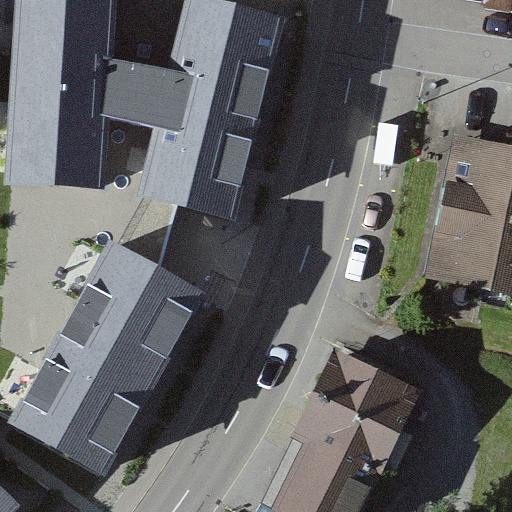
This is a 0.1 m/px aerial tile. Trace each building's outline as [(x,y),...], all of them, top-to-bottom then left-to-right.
[(119,8),(21,1),(5,208),(103,215),(119,8)] [(278,48),(188,26),(139,217),(229,240),(278,48)] [(511,162),(463,153),(435,291),(511,306),(511,162)] [(197,320),(109,274),(14,454),(102,500),(197,320)] [(382,511),(434,419),(348,372),(270,511),(382,511)]
